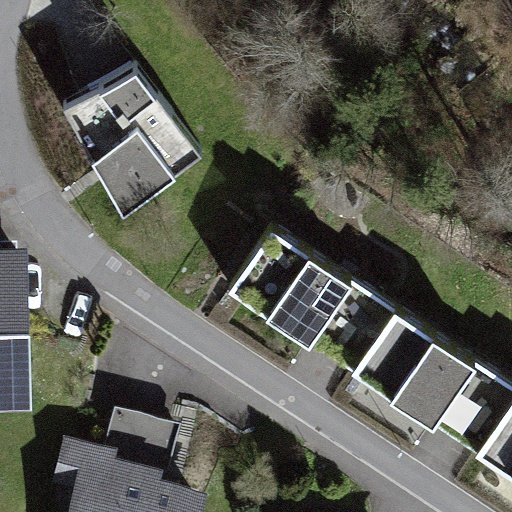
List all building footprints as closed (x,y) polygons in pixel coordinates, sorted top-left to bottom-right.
[(203,148),(138,59),(62,102),(124,209),(203,148)] [(354,273),(272,219),(228,285),(310,339),(354,273)] [(29,235),(0,235),(0,402),(32,402),(29,235)] [(395,301),(354,273),(310,339),(352,367),(395,301)] [(477,355),(395,301),(352,367),(433,421),(477,355)] [(511,393),(511,377),(477,355),(433,421),(475,449),(511,393)] [(511,393),(475,449),(511,472),(511,393)] [(105,442),(65,432),(53,479),(73,484),(65,511),(202,511),(209,487),(166,476),(180,420),(115,404),(105,442)]
